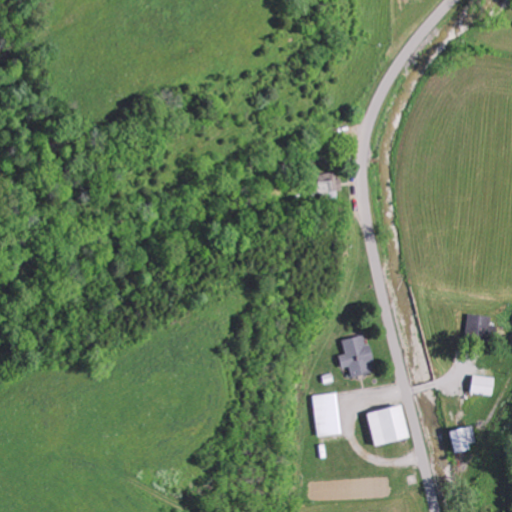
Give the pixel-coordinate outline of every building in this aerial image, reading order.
[(470,313),(465,332),(496,339),(501,320),(470,313)] [(344,338),(347,353),(341,354),(344,367),(351,366),(353,375),(374,371),(372,362),(375,361),(371,343),(367,344),(365,334),(344,338)] [(315,394),(320,435),(343,433),(339,391),(315,394)] [(377,445),(411,436),(403,403),(369,412),(377,445)] [(478,444),(473,424),(450,430),(455,450),(478,444)]
